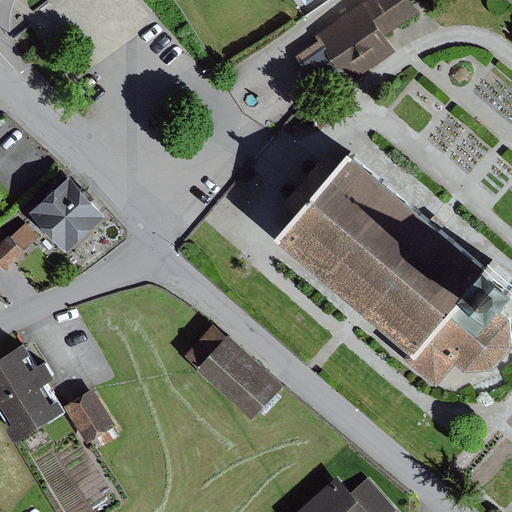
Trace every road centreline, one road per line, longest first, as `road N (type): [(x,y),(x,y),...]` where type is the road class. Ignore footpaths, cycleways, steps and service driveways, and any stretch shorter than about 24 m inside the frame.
road 1 (unclassified): [(152,250),(457,511)]
road 2 (residential): [(0,73),(149,219),(152,250)]
road 3 (residential): [(152,250),(0,327)]
